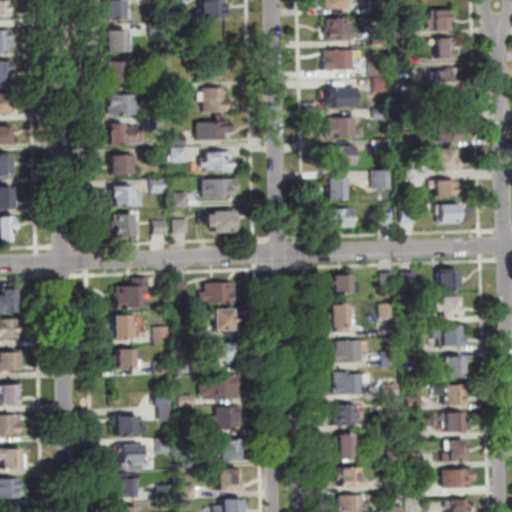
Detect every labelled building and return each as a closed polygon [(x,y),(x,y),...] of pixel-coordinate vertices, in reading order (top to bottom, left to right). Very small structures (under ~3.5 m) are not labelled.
[(105,19),(105,0),(123,0),(124,19),(105,19)] [(200,0),(220,0),(221,19),(201,19),(200,0)] [(322,0),(343,0),(344,8),(323,9),(322,0)] [(428,10),(448,10),(448,30),(428,30),(428,10)] [(324,18),(349,17),(350,39),(325,40),(324,18)] [(162,36),(150,36),(149,23),(162,23),(162,36)] [(106,52),(105,31),(126,29),(127,51),(106,52)] [(0,53),(0,30),(12,30),(13,45),(8,45),(8,53),(0,53)] [(433,38),(451,38),(451,58),(434,58),(433,38)] [(323,51),(351,50),(351,70),(324,71),(323,51)] [(150,69),(149,56),(162,55),(162,69),(150,69)] [(106,83),(106,61),(124,61),(125,83),(106,83)] [(0,62),(10,62),(10,72),(7,72),(8,86),(0,86),(0,62)] [(432,71),(450,71),(450,88),(432,88),(432,71)] [(170,85),(183,84),(184,97),(170,98),(170,85)] [(149,97),(148,86),(159,86),(160,96),(149,97)] [(326,87),(356,86),(357,107),(326,108),(326,87)] [(201,88),(225,87),(226,112),(202,113),(201,88)] [(0,114),(0,93),(9,93),(10,114),(0,114)] [(107,116),(106,96),(136,94),(137,114),(107,116)] [(435,96),(454,96),(454,113),(435,113),(435,96)] [(326,118),(354,117),(354,136),(327,138),(326,118)] [(164,131),(149,132),(149,118),(164,118),(164,131)] [(195,123),(228,121),(228,139),(196,140),(195,123)] [(434,121),(454,121),(454,141),(434,141),(434,121)] [(109,145),(108,124),(141,122),(142,143),(109,145)] [(0,126),(10,126),(11,144),(0,144),(0,126)] [(185,146),(172,146),(171,136),(184,135),(185,146)] [(163,161),(150,162),(149,146),(162,145),(163,161)] [(325,147),(354,146),(355,165),(326,166),(325,147)] [(185,161),(171,162),(171,148),(185,148),(185,161)] [(432,148),(453,148),(453,170),(432,170),(432,148)] [(204,153),(230,152),(231,170),(204,171),(204,153)] [(0,155),(10,155),(11,174),(4,174),(4,179),(0,179),(0,155)] [(109,156),(131,155),(131,174),(110,175),(109,156)] [(368,169),(368,188),(388,188),(388,169),(368,169)] [(327,200),(326,179),(348,178),(349,196),(345,196),(345,199),(327,200)] [(452,178),(430,178),(430,196),(452,196),(452,178)] [(150,179),(164,179),(165,193),(151,193),(150,179)] [(232,197),(201,199),(200,180),(237,179),(238,192),(232,192),(232,197)] [(0,187),(12,187),(12,209),(0,209),(0,187)] [(141,205),(114,207),(113,197),(110,197),(110,188),(133,187),(133,193),(140,193),(141,205)] [(186,208),(173,209),(172,193),(186,193),(186,208)] [(433,222),(457,222),(457,203),(433,203),(433,222)] [(328,228),(327,211),(351,210),(352,227),(328,228)] [(212,233),(212,227),(206,227),(205,215),(211,215),(211,212),(232,211),(233,232),(212,233)] [(113,215),(133,214),(133,236),(114,237),(113,215)] [(14,234),(10,234),(10,242),(0,242),(0,217),(14,217),(14,234)] [(173,233),(172,220),(187,219),(188,233),(173,233)] [(152,235),(152,221),(165,221),(166,234),(152,235)] [(401,272),(415,272),(416,286),(401,287),(401,272)] [(439,290),(438,273),(458,272),(459,289),(439,290)] [(380,289),(379,273),(394,273),(395,288),(380,289)] [(357,292),(333,293),(332,286),(331,286),(330,278),(332,278),(332,276),(351,275),(351,282),(357,282),(357,292)] [(143,306),(143,276),(128,276),(128,285),(110,285),(110,306),(143,306)] [(185,279),(172,279),(172,296),(185,296),(185,279)] [(196,280),(196,301),(230,301),(230,280),(196,280)] [(0,314),(0,290),(16,290),(17,314),(0,314)] [(441,297),(459,296),(460,317),(441,318),(441,312),(435,312),(434,303),(441,303),(441,297)] [(379,318),(378,304),(394,304),(395,318),(379,318)] [(331,328),(330,306),(348,305),(349,327),(346,327),(346,332),(334,333),(334,327),(331,328)] [(210,328),(230,328),(230,306),(210,306),(210,328)] [(110,337),(131,337),(131,313),(110,313),(110,337)] [(0,339),(0,320),(17,320),(17,339),(0,339)] [(187,323),(172,323),(173,334),(187,333),(187,323)] [(151,340),(166,340),(165,324),(151,325),(151,340)] [(460,326),(460,336),(463,336),(463,345),(438,347),(438,338),(432,339),(432,328),(441,328),(441,327),(460,326)] [(360,362),(332,363),(331,342),(359,341),(359,342),(366,342),(367,352),(359,352),(360,362)] [(210,359),(229,359),(229,342),(210,342),(210,359)] [(113,366),(137,366),(137,347),(113,347),(113,366)] [(396,351),(396,366),(381,367),(381,352),(396,351)] [(0,354),(18,354),(18,371),(0,371),(0,354)] [(405,369),(404,354),(418,354),(418,368),(405,369)] [(464,357),(465,377),(445,378),(445,358),(464,357)] [(154,360),(154,371),(167,370),(167,359),(154,360)] [(191,359),(176,359),(177,371),(191,371),(191,359)] [(233,374),(205,374),(205,384),(196,384),(196,397),(233,397),(233,374)] [(334,395),(334,376),(368,374),(369,383),(362,384),(362,394),(334,395)] [(397,398),(383,399),(382,384),(397,383),(397,398)] [(0,385),(19,385),(19,405),(0,405),(0,385)] [(445,405),(444,386),(465,385),(466,404),(445,405)] [(154,418),(167,418),(167,390),(154,390),(154,418)] [(193,393),(178,394),(179,403),(194,402),(193,393)] [(421,411),(407,412),(407,397),(420,397),(421,411)] [(235,405),(206,405),(206,428),(235,428),(235,405)] [(333,406),(356,405),(356,412),(362,412),(362,419),(357,419),(357,426),(334,426),(333,406)] [(439,421),(439,414),(464,413),(465,431),(446,432),(445,420),(439,421)] [(132,414),(112,414),(112,433),(141,433),(141,423),(132,423),(132,414)] [(0,416),(19,416),(20,435),(0,435),(0,416)] [(423,440),(407,441),(406,426),(422,426),(423,440)] [(354,435),(355,457),(339,458),(338,436),(354,435)] [(156,437),(157,452),(171,452),(171,437),(156,437)] [(215,458),(236,458),(236,438),(215,438),(215,458)] [(466,441),(466,461),(442,462),(442,453),(444,453),(444,442),(466,441)] [(119,443),(119,465),(139,465),(139,443),(119,443)] [(192,446),(174,446),(175,463),(192,463),(192,446)] [(0,449),(20,449),(20,456),(25,456),(25,469),(2,469),(1,460),(0,460),(0,449)] [(387,461),(387,452),(400,451),(400,460),(387,461)] [(408,453),(422,453),(423,470),(409,470),(408,453)] [(237,488),(237,466),(213,466),(213,488),(237,488)] [(338,469),(361,468),(362,479),(366,479),(366,486),(339,487),(339,480),(337,480),(336,474),(338,473),(338,469)] [(441,471),(474,470),(474,481),(469,481),(469,488),(442,489),(441,471)] [(134,471),(116,472),(117,494),(135,493),(134,471)] [(402,492),(387,493),(386,478),(401,477),(402,492)] [(0,479),(19,479),(19,487),(24,487),(24,499),(0,499),(0,479)] [(192,481),(179,481),(180,497),(193,496),(192,481)] [(154,484),(154,499),(170,499),(169,483),(154,484)] [(424,497),(410,498),(409,484),(423,484),(424,497)] [(361,496),(362,504),(367,504),(367,511),(338,511),(338,497),(361,496)] [(241,511),(241,497),(211,497),(211,511),(241,511)] [(467,500),(467,511),(450,511),(450,501),(467,500)]
